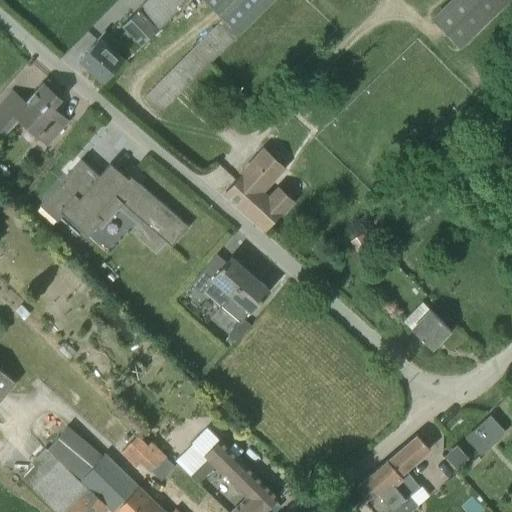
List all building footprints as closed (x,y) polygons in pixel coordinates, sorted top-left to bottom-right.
[(142,45),(186,0),(146,0),(122,26),(142,45)] [(172,102),(273,0),(203,0),(222,19),(156,86),(142,100),(157,116),(172,102)] [(448,0),(430,18),(459,48),(508,0),(448,0)] [(104,33),(78,60),(102,81),(121,60),(110,49),(115,43),(104,33)] [(0,136),(2,139),(17,121),(45,145),(67,121),(51,107),(59,98),(43,83),(26,102),(11,89),(0,102),(0,136)] [(459,147),(448,135),(426,155),(438,167),(459,147)] [(265,230),(292,199),(280,188),(269,201),(257,191),(281,164),(279,163),(284,158),(275,149),(270,154),(264,148),(223,193),(265,230)] [(136,186),(123,175),(109,163),(98,176),(79,160),(39,206),(56,222),(62,215),(87,237),(97,226),(100,229),(122,204),(171,247),(188,227),(138,184),(136,186)] [(351,240),(359,253),(370,246),(363,233),(351,240)] [(202,290),(221,306),(249,274),(230,257),(225,263),(216,255),(202,271),(190,285),(200,293),(202,290)] [(249,274),(221,306),(238,322),(241,319),(247,312),(249,313),(268,290),(249,274)] [(409,327),(409,328),(431,350),(451,331),(422,303),(403,321),(409,327)] [(23,319),(28,315),(19,306),(14,310),(23,319)] [(227,334),(236,342),(250,327),(249,326),(241,319),(238,322),(227,334)] [(231,346),(235,342),(229,337),(225,341),(231,346)] [(0,400),(15,383),(0,369),(0,400)] [(482,453),(502,433),(502,430),(490,417),(467,437),(482,453)] [(170,511),(165,511),(103,454),(101,456),(67,426),(46,449),(44,447),(29,462),(32,465),(21,477),(57,511),(61,511),(62,511),(61,511),(104,511),(108,508),(112,511),(176,511),(174,509),(170,511)] [(414,511),(421,507),(412,497),(423,488),(409,470),(434,449),(422,435),(393,460),(408,478),(399,485),(411,499),(402,506),(396,509),(397,510),(394,511),(414,511)] [(173,466),(164,457),(165,456),(150,442),(146,446),(136,436),(131,441),(120,452),(146,476),(151,471),(160,480),(173,466)] [(263,511),(279,497),(245,465),(220,439),(204,455),(247,497),(232,511),(263,511)] [(456,466),(465,458),(456,448),(447,456),(456,466)] [(372,507),(377,511),(394,511),(397,510),(396,509),(402,506),(411,499),(399,485),(408,478),(393,460),(363,486),(376,503),(372,507)] [(205,462),(190,477),(198,484),(213,469),(205,462)]
